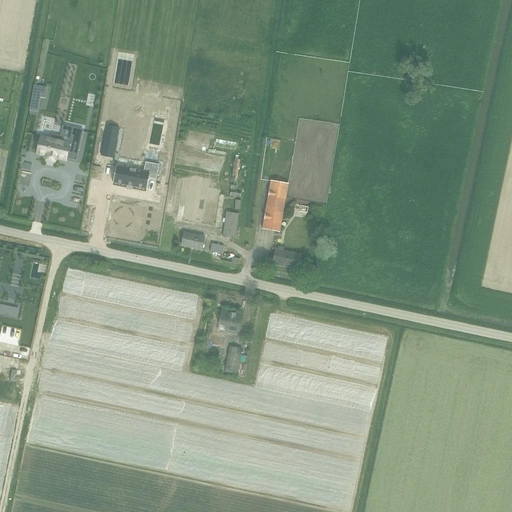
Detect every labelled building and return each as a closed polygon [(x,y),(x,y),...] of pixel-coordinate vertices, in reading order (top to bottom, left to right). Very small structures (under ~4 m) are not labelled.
[(34,86),(29,111),(38,113),(41,98),(43,87),(34,86)] [(0,118),(6,120),(10,103),(1,101),(0,104),(0,118)] [(40,135),(36,155),(45,157),(44,161),(56,164),(57,159),(67,161),(67,159),(69,152),(78,154),(83,131),(73,128),(71,136),(70,142),(68,148),(58,145),(60,137),(52,135),(52,138),(40,135)] [(105,136),(101,156),(114,158),(117,138),(105,136)] [(235,159),(232,179),(237,180),(240,160),(235,159)] [(117,166),(113,183),(114,183),(146,189),(147,190),(149,178),(157,180),(159,165),(146,162),(144,171),(117,166)] [(288,184),(271,181),(263,229),(280,232),(288,184)] [(236,239),(239,214),(226,212),(223,237),(236,239)] [(203,251),(206,238),(185,233),(183,246),(203,251)] [(210,252),(222,255),(224,246),(212,243),(210,252)] [(300,255),(276,250),(274,264),(297,268),(300,255)] [(1,303),(0,306),(0,314),(18,319),(21,308),(1,303)] [(220,324),(226,326),(225,333),(238,336),(240,329),(242,316),(223,311),(220,324)] [(230,347),(226,369),(238,371),(242,350),(230,347)]
